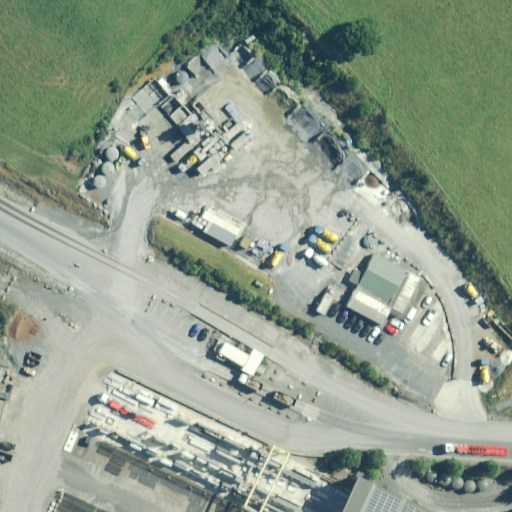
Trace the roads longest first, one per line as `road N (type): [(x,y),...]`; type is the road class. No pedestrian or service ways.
road 1 (unknown): [(468,409),(461,323),(445,275),(397,225),(314,170),(277,171),(142,204),(125,232),(92,342)]
road 2 (unknown): [(402,430),(338,446),(276,439),(238,426),(92,342)]
road 3 (unknown): [(468,409),(282,303),(285,281),(308,252)]
